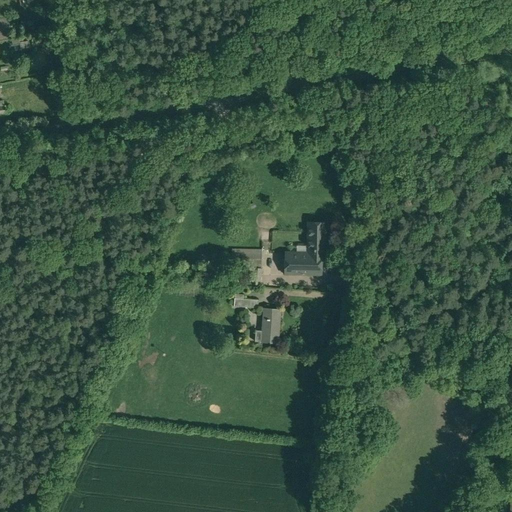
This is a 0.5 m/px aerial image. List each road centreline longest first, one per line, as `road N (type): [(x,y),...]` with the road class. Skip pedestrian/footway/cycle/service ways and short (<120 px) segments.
road 1 (unclassified): [(0,143),(511,47)]
road 2 (track): [(320,81),(364,226),(316,451),(315,485),(331,511)]
